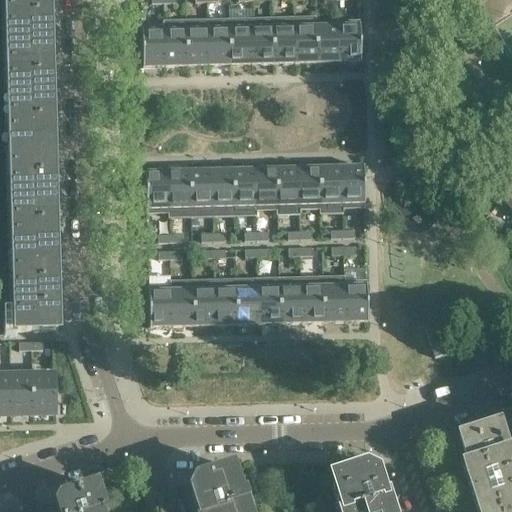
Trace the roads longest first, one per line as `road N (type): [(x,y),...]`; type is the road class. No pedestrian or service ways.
road 1 (residential): [(87,0),(85,123),(100,333),(135,434)]
road 2 (residential): [(135,434),(315,435),(400,425)]
road 3 (residential): [(15,474),(135,434)]
